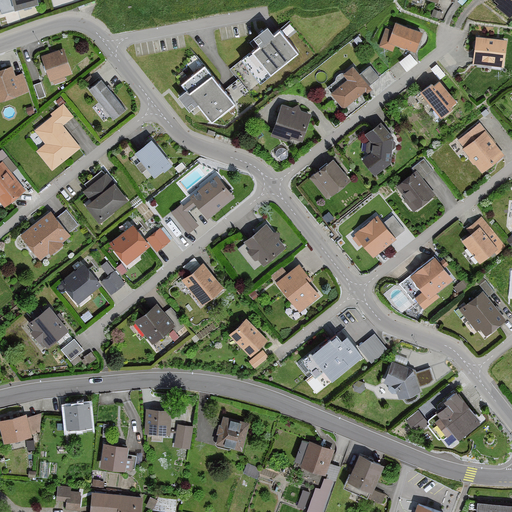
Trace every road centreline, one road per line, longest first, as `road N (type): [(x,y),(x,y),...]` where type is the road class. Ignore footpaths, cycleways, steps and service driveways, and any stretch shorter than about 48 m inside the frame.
road 1 (residential): [(511,478),(456,472),(299,408),(187,379),(0,399)]
road 2 (residential): [(90,336),(274,188)]
road 3 (residential): [(0,230),(154,106)]
road 4 (residential): [(511,170),(358,293)]
road 5 (residential): [(109,48),(261,13)]
road 6 (residential): [(335,138),(449,37)]
road 7 (residential): [(274,188),(253,166),(184,140),(154,106)]
road 8 (residential): [(476,370),(433,338),(390,323),(358,293)]
road 9 (residential): [(358,293),(274,188)]
road 10 (residential): [(109,48),(76,24),(0,45)]
